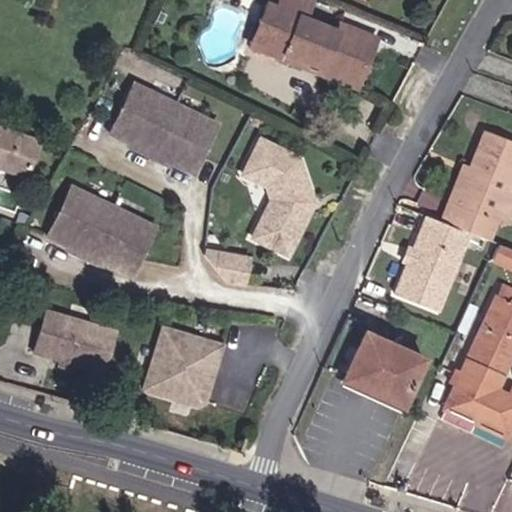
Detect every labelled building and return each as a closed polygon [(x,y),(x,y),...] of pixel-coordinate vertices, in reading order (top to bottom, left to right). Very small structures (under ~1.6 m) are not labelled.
[(321,72),(359,89),(383,37),(344,21),(340,30),(310,16),(317,0),(316,0),(283,0),(282,4),(273,0),(271,0),(262,22),(271,26),(262,48),(294,62),(298,55),(324,67),(321,72)] [(252,44),(262,48),(271,26),(262,22),(252,44)] [(324,67),(298,55),(294,62),(321,72),(324,67)] [(205,177),(238,113),(155,69),(121,133),(205,177)] [(0,169),(3,169),(37,182),(51,145),(8,129),(0,129),(0,169)] [(310,146),(279,130),(255,178),(275,189),(277,184),(283,187),(285,204),(282,210),(278,208),(262,242),(298,258),(319,211),(315,209),(322,195),(318,157),(308,151),(310,146)] [(489,241),(496,222),(511,176),(511,144),(483,134),(471,166),(461,191),(455,189),(442,222),(473,235),(489,241)] [(318,157),(318,150),(310,146),(308,151),(318,157)] [(455,189),(461,191),(471,166),(464,163),(455,189)] [(511,176),(496,222),(506,226),(511,209),(511,176)] [(285,204),(283,187),(277,184),(275,189),(278,190),(280,203),(278,208),(282,210),(285,204)] [(135,297),(167,231),(83,189),(50,254),(135,297)] [(399,295),(441,312),(473,235),(442,222),(430,218),(419,246),(421,255),(419,261),(412,263),(399,295)] [(419,261),(421,255),(419,246),(414,244),(407,261),(412,263),(419,261)] [(511,268),(511,249),(500,245),(493,260),(511,268)] [(258,261),(214,257),(214,261),(236,288),(255,290),(258,261)] [(511,291),(506,289),(501,299),(511,304),(511,291)] [(511,372),(511,304),(501,299),(466,378),(461,376),(456,386),(461,388),(450,414),(511,440),(511,399),(502,395),(511,372)] [(57,310),(44,357),(71,365),(72,360),(85,363),(115,372),(128,330),(57,310)] [(176,325),(157,390),(214,408),(224,406),(242,345),(176,325)] [(349,384),(408,410),(429,362),(369,337),(349,384)] [(72,360),(71,365),(83,368),(85,363),(72,360)]
